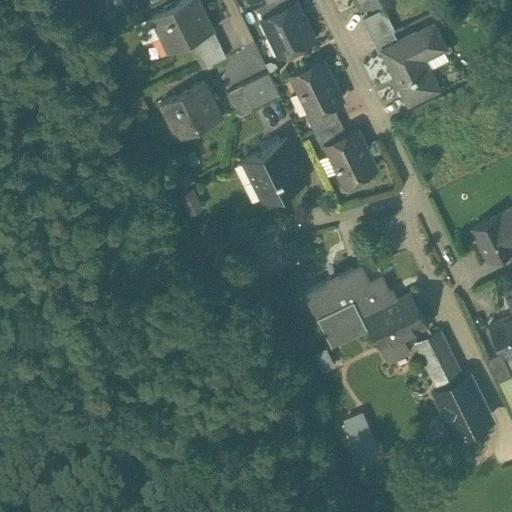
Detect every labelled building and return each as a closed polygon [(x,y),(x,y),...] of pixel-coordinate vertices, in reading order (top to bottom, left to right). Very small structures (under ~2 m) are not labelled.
[(198,0),(181,0),(152,14),(169,50),(189,41),(213,29),(198,0)] [(270,0),(268,2),(257,7),(262,17),(295,2),(294,0),(270,0)] [(295,2),(262,17),(280,53),(313,38),(295,2)] [(383,9),(362,19),(373,40),(392,30),(392,31),(394,30),(383,9)] [(397,41),(382,49),(408,103),(437,89),(438,88),(428,69),(423,71),(416,57),(426,52),(428,56),(445,47),(433,23),(397,41)] [(213,29),(189,41),(197,56),(200,55),(220,45),(213,29)] [(392,30),(373,40),(378,51),(382,49),(397,41),(392,31),(392,30)] [(322,59),(293,73),(311,111),(312,112),(332,102),(341,98),(322,59)] [(269,72),(242,85),(253,109),(280,95),(269,72)] [(204,80),(160,101),(178,137),(221,116),(204,80)] [(242,85),(227,92),(239,116),(253,109),(242,85)] [(332,102),(312,112),(311,111),(306,113),(314,130),(339,118),(332,102)] [(339,118),(314,130),(322,147),(327,144),(327,143),(347,133),(339,118)] [(347,133),(327,143),(327,144),(345,182),(375,167),(356,129),(347,133)] [(287,139),(245,161),(265,200),(306,180),(306,178),(303,179),(292,159),(294,158),(285,142),(287,140),(287,139)] [(201,206),(192,187),(181,193),(190,211),(201,206)] [(511,205),(499,212),(507,227),(511,224),(511,205)] [(511,224),(507,227),(499,212),(472,227),(489,260),(511,247),(511,224)] [(300,240),(279,242),(281,260),(302,258),(300,240)] [(374,258),(362,264),(369,280),(382,274),(374,258)] [(362,264),(307,291),(319,316),(373,289),(368,280),(369,280),(362,264)] [(369,280),(368,280),(373,289),(319,316),(332,341),(364,325),(368,333),(379,328),(371,310),(394,299),(394,298),(382,274),(369,280)] [(412,290),(396,298),(396,297),(394,298),(394,299),(371,310),(379,328),(386,341),(402,333),(427,321),(412,290)] [(511,313),(488,323),(501,351),(503,355),(511,350),(511,313)] [(439,330),(418,341),(428,362),(450,352),(439,330)] [(402,333),(386,341),(393,355),(409,348),(402,333)] [(511,350),(503,355),(511,375),(511,374),(511,350)] [(501,351),(487,358),(497,381),(511,375),(503,355),(501,351)] [(450,352),(428,362),(441,388),(462,378),(450,352)] [(441,388),(437,390),(447,412),(445,419),(475,430),(478,422),(490,416),(469,375),(462,378),(441,388)]
